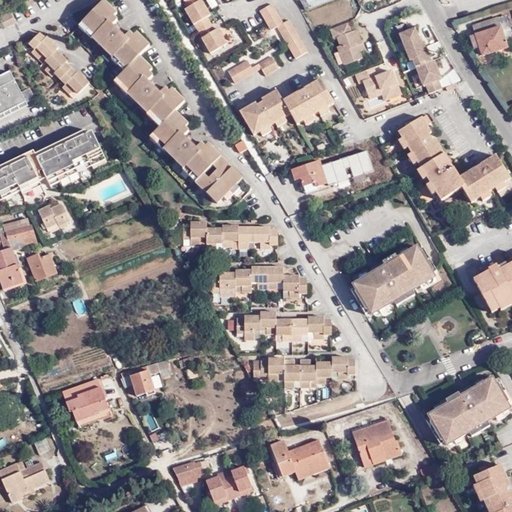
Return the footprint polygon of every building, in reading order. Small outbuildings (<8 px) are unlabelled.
[(185,0),(190,8),(186,10),(196,25),(198,23),(208,37),(205,39),(215,53),(231,42),(222,28),(218,31),(208,16),(212,14),(202,0),(185,0)] [(296,0),(301,10),(302,12),(331,0),(296,0)] [(139,58),(142,55),(148,47),(136,35),(133,38),(129,34),(124,39),(121,36),(123,34),(115,28),(114,29),(112,27),(116,22),(112,19),(116,15),(103,3),(80,26),(87,32),(95,39),(92,43),(110,60),(113,57),(121,64),(127,70),(139,58)] [(273,4),(261,11),(273,29),(278,26),(298,57),(310,50),(291,18),(284,22),(273,4)] [(12,16),(0,20),(0,21),(4,29),(16,24),(12,16)] [(509,21),(507,16),(499,19),(501,24),(509,21)] [(511,30),(509,21),(501,24),(499,19),(474,27),(477,36),(473,37),(480,57),(508,48),(505,41),(511,38),(511,30)] [(353,34),(349,24),(330,32),(334,43),(338,41),(341,48),(338,49),(340,54),(335,56),(339,68),(344,66),(346,69),(364,61),(361,54),(358,48),(363,46),(357,31),(353,34)] [(87,32),(80,26),(76,30),(83,36),(87,32)] [(426,87),(430,96),(442,91),(439,82),(442,80),(435,62),(432,63),(424,43),(421,44),(416,31),(400,37),(411,63),(414,62),(424,87),(426,87)] [(83,36),(91,43),(92,43),(95,39),(87,32),(83,36)] [(48,60),(53,54),(55,52),(51,48),(53,45),(47,39),(45,41),(39,35),(29,46),(34,52),(30,57),(36,63),(39,60),(43,56),(48,60)] [(262,43),(263,51),(277,49),(275,40),(262,43)] [(56,52),(55,52),(53,54),(60,60),(62,58),(56,52)] [(60,60),(53,54),(48,60),(46,62),(50,67),(46,71),(45,71),(51,78),(54,76),(65,64),(67,62),(62,58),(60,60)] [(249,59),(229,71),(236,83),(262,67),(267,75),(280,67),(273,54),(254,66),(249,59)] [(39,60),(44,64),(46,62),(48,60),(43,56),(39,60)] [(110,60),(109,61),(117,68),(121,64),(113,57),(110,60)] [(174,113),(175,111),(184,102),(172,90),(168,93),(164,89),(159,94),(157,92),(158,91),(150,83),(149,84),(147,82),(152,77),(148,74),(151,70),(148,68),(139,58),(127,70),(123,74),(117,81),(129,93),(126,96),(146,115),(149,113),(161,125),(174,113)] [(50,67),(46,62),(44,64),(42,67),(46,71),(50,67)] [(54,76),(60,81),(70,70),(65,64),(54,76)] [(117,68),(123,74),(127,70),(121,64),(117,68)] [(65,87),(76,75),(70,70),(60,81),(65,87)] [(376,80),(372,71),(354,78),(358,87),(363,85),(369,101),(381,96),(384,104),(400,97),(391,74),(376,80)] [(84,80),(78,74),(76,75),(65,87),(63,89),(70,95),(74,91),(79,95),(86,87),(81,82),(84,80)] [(0,118),(27,105),(35,101),(30,93),(22,96),(11,75),(0,80),(0,118)] [(129,93),(117,81),(116,81),(113,84),(125,97),(126,96),(129,93)] [(291,116),(297,126),(306,121),(313,117),(319,113),(328,108),(335,104),(321,81),(307,89),(308,90),(303,94),(300,95),(303,100),(298,103),(294,97),(283,103),(276,92),(266,98),(270,104),(266,107),(263,102),(260,104),(256,106),(255,104),(239,114),(254,138),(261,134),(269,129),(276,124),(285,119),(291,116)] [(456,90),(455,86),(444,90),(446,94),(456,90)] [(70,95),(74,100),(79,95),(74,91),(70,95)] [(303,100),(300,95),(299,94),(294,97),(298,103),(303,100)] [(270,104),(266,98),(262,100),(263,102),(266,107),(270,104)] [(0,122),(29,108),(27,105),(0,118),(0,122)] [(322,117),(331,112),(328,108),(319,113),(322,117)] [(145,117),(157,129),(161,125),(149,113),(146,115),(145,117)] [(184,129),(187,126),(182,121),(177,116),(174,113),(161,125),(157,129),(152,135),(158,141),(165,148),(162,150),(182,170),(185,167),(191,173),(198,180),(204,175),(212,166),(220,158),(208,146),(204,148),(201,145),(196,150),(194,148),(195,146),(187,138),(186,140),(183,138),(188,133),(184,129)] [(431,120),(427,113),(423,116),(427,123),(431,120)] [(477,166),(461,176),(459,174),(452,178),(450,173),(454,170),(450,164),(453,163),(440,142),(433,146),(430,142),(435,139),(431,132),(432,131),(427,123),(423,116),(395,133),(399,141),(405,150),(409,156),(414,164),(418,171),(424,180),(428,186),(434,195),(439,204),(464,188),(473,203),(483,196),(492,190),(497,187),(506,182),(511,177),(497,154),(488,160),(491,166),(487,169),(484,164),(482,166),(478,168),(477,166)] [(285,119),(276,124),(279,129),(287,123),(285,119)] [(269,129),(261,134),(263,137),(271,133),(269,129)] [(58,177),(67,173),(77,169),(90,163),(98,160),(94,151),(89,140),(87,134),(35,157),(46,182),(58,177)] [(151,137),(148,139),(154,145),(158,141),(152,135),(151,137)] [(89,140),(94,151),(100,148),(95,137),(89,140)] [(433,146),(440,142),(438,140),(437,138),(435,139),(430,142),(433,146)] [(158,141),(154,145),(161,151),(162,150),(165,148),(158,141)] [(235,145),(239,151),(246,146),(243,141),(235,145)] [(401,153),(405,150),(399,141),(395,143),(401,153)] [(241,155),(249,150),(246,146),(239,151),(241,155)] [(34,154),(27,157),(29,161),(38,181),(40,185),(46,182),(35,157),(34,154)] [(405,158),(410,166),(414,164),(409,156),(405,158)] [(235,187),(242,180),(225,162),(220,158),(212,166),(217,170),(208,179),(204,175),(198,180),(194,184),(217,206),(223,200),(230,193),(235,187)] [(90,163),(93,169),(100,165),(98,160),(90,163)] [(491,166),(488,160),(483,163),(484,164),(487,169),(491,166)] [(10,188),(17,185),(20,189),(30,185),(38,181),(29,161),(0,173),(0,192),(0,193),(10,188)] [(325,175),(337,171),(336,165),(332,166),(331,163),(322,165),(321,162),(291,172),(295,183),(297,183),(300,190),(302,189),(314,186),(315,190),(329,186),(328,184),(325,175)] [(382,162),(348,173),(353,187),(386,176),(382,162)] [(77,169),(79,175),(93,169),(90,163),(77,169)] [(185,167),(182,170),(181,171),(187,177),(191,173),(185,167)] [(67,173),(69,179),(79,175),(77,169),(67,173)] [(452,178),(459,174),(456,169),(454,170),(450,173),(452,178)] [(328,184),(340,180),(337,171),(325,175),(328,184)] [(424,180),(418,171),(414,173),(420,182),(424,180)] [(58,177),(61,183),(69,179),(67,173),(58,177)] [(187,177),(194,184),(198,180),(191,173),(187,177)] [(46,182),(49,188),(61,183),(58,177),(46,182)] [(32,191),(41,187),(40,185),(38,181),(30,185),(32,191)] [(500,192),(509,186),(506,182),(497,187),(500,192)] [(10,188),(13,195),(21,192),(20,189),(17,185),(10,188)] [(21,192),(22,196),(32,191),(30,185),(20,189),(21,192)] [(302,189),(305,197),(329,189),(329,186),(315,190),(314,186),(302,189)] [(425,189),(430,197),(434,195),(428,186),(425,189)] [(233,197),(239,190),(235,187),(230,193),(233,197)] [(0,193),(3,200),(13,195),(10,188),(0,193)] [(486,201),(495,195),(492,190),(483,196),(486,201)] [(223,200),(226,204),(233,197),(230,193),(223,200)] [(55,213),(62,227),(64,231),(75,226),(67,208),(55,213)] [(50,232),(62,227),(55,213),(54,210),(42,215),(50,232)] [(5,229),(9,242),(12,251),(37,244),(33,226),(30,226),(29,220),(4,227),(5,229)] [(208,243),(207,231),(207,227),(201,228),(201,224),(191,224),(191,226),(185,226),(185,243),(192,243),(192,250),(201,250),(202,243),(208,243)] [(223,231),(224,234),(223,246),(223,249),(231,249),(231,243),(239,243),(239,231),(233,231),(233,228),(224,228),(223,231)] [(249,244),(255,245),(255,229),(239,229),(239,231),(239,243),(239,249),(239,251),(249,251),(249,244)] [(271,232),(271,229),(255,229),(255,245),(260,245),(260,251),(271,251),(271,246),(278,246),(278,232),(271,232)] [(207,231),(208,243),(208,250),(208,252),(217,252),(217,246),(223,246),(224,234),(217,234),(217,231),(207,231)] [(14,255),(8,257),(4,245),(1,237),(0,236),(0,280),(3,290),(14,286),(13,282),(23,279),(14,255)] [(124,267),(142,262),(135,240),(74,259),(80,278),(103,271),(123,265),(124,267)] [(352,292),(367,315),(371,313),(379,308),(381,311),(429,282),(427,279),(434,275),(439,272),(424,249),(421,251),(413,256),(411,253),(381,271),(382,274),(380,276),(377,277),(375,274),(363,282),(365,284),(357,290),(352,292)] [(37,281),(37,282),(58,275),(52,255),(41,258),(40,253),(29,256),(37,281)] [(511,268),(511,262),(500,269),(503,273),(511,268)] [(490,308),(498,304),(499,306),(511,299),(511,268),(503,273),(500,269),(498,265),(494,267),(490,269),(491,271),(475,280),(490,308)] [(279,285),(285,285),(285,280),(285,277),(285,272),(279,272),(279,268),(268,269),(269,291),(278,291),(279,285)] [(269,291),(268,269),(259,269),(259,273),(253,273),(253,285),(259,285),(259,291),(269,291)] [(237,274),(237,277),(237,294),(253,294),(253,291),(253,285),(253,273),(253,272),(237,272),(237,274)] [(237,296),(237,294),(237,277),(231,277),(231,274),(222,274),(222,276),(213,276),(213,291),(220,291),(220,299),(231,299),(231,296),(237,296)] [(285,280),(285,285),(285,291),(285,299),(301,300),(301,295),(307,295),(308,295),(308,279),(301,279),(301,277),(291,277),(291,280),(285,280)] [(511,299),(499,306),(500,309),(501,311),(511,305),(511,299)] [(498,304),(490,308),(493,313),(500,309),(499,306),(498,304)] [(373,317),(381,311),(379,308),(371,313),(373,317)] [(278,335),(277,326),(277,322),(277,318),(277,314),(261,314),(261,317),(261,329),(268,329),(268,334),(278,335)] [(255,334),(261,334),(261,329),(261,317),(247,316),(247,320),(239,320),(238,322),(228,323),(228,331),(238,332),(238,334),(246,335),(246,341),(254,341),(255,339),(255,334)] [(309,318),(309,322),(309,334),(315,334),(315,339),(325,339),(325,335),(331,336),(333,336),(333,320),(325,320),(325,318),(309,318)] [(284,326),(277,326),(278,335),(278,337),(284,337),(285,342),(293,342),(293,322),(284,322),(284,326)] [(309,336),(309,334),(309,322),(293,322),(293,342),(303,342),(303,336),(309,336)] [(194,357),(184,360),(186,368),(196,365),(194,357)] [(333,358),(333,363),(333,373),(341,373),(341,379),(349,379),(350,375),(356,376),(356,360),(348,360),(348,358),(333,358)] [(279,379),(286,379),(286,360),(271,360),(271,364),(263,364),(263,379),(271,379),(271,386),(279,386),(280,384),(279,379)] [(286,360),(286,379),(286,384),(286,388),(296,389),(296,382),(302,382),(302,369),(296,369),(295,360),(286,360)] [(302,361),(302,369),(302,382),(302,388),(312,388),(311,382),(318,382),(318,369),(311,369),(311,361),(302,361)] [(158,365),(161,372),(163,379),(173,376),(168,362),(158,365)] [(328,377),(333,377),(333,373),(333,363),(317,363),(318,369),(318,382),(318,384),(327,384),(328,377)] [(156,395),(150,374),(161,372),(158,365),(130,373),(131,378),(138,400),(156,395)] [(468,393),(438,411),(440,414),(431,418),(426,421),(440,445),(444,442),(453,437),(455,441),(505,412),(503,409),(510,405),(511,403),(511,398),(500,378),(496,381),(488,385),(487,382),(475,389),(476,392),(473,394),(470,396),(468,393)] [(92,417),(106,413),(96,382),(61,395),(68,416),(71,415),(74,425),(92,420),(92,417)] [(106,417),(108,416),(106,413),(92,417),(92,420),(94,424),(107,420),(106,417)] [(372,459),(371,455),(397,445),(393,435),(391,436),(383,416),(349,430),(362,463),(372,459)] [(92,420),(74,425),(76,431),(94,424),(92,420)] [(447,446),(455,441),(453,437),(444,442),(447,446)] [(284,444),(272,449),(285,481),(296,477),(299,484),(331,471),(319,441),(288,454),(284,444)] [(48,443),(38,445),(40,453),(50,450),(48,443)] [(372,459),(399,449),(397,445),(371,455),(372,459)] [(23,492),(24,495),(52,482),(43,462),(34,466),(32,461),(25,463),(25,462),(0,472),(0,474),(10,498),(23,492)] [(424,477),(441,469),(436,461),(420,467),(424,477)] [(474,471),(476,477),(481,475),(484,482),(480,484),(483,491),(487,499),(491,497),(493,501),(511,492),(511,487),(507,475),(501,461),(474,471)] [(206,474),(205,471),(204,465),(203,462),(194,464),(194,463),(174,469),(181,481),(206,474)] [(234,472),(233,470),(227,472),(237,500),(245,496),(243,492),(254,488),(246,467),(234,472)] [(227,499),(229,503),(237,500),(227,472),(217,476),(218,478),(207,482),(215,503),(227,499)] [(434,480),(422,485),(425,492),(437,487),(434,480)] [(23,492),(10,498),(14,505),(26,499),(24,495),(23,492)] [(511,511),(511,492),(493,501),(497,511),(511,511)] [(491,497),(487,499),(490,507),(492,511),(497,511),(493,501),(491,497)] [(215,503),(217,508),(229,503),(227,499),(215,503)]
